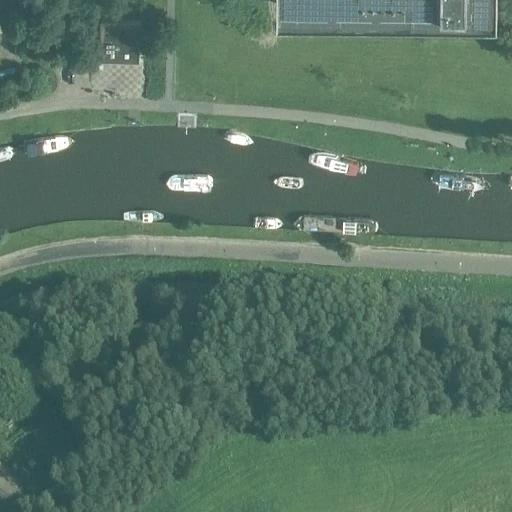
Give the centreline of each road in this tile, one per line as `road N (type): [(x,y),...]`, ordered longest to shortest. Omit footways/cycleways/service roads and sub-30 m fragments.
road 1 (unclassified): [(511,271),(188,251),(50,254),(0,271)]
road 2 (unclassified): [(0,114),(71,104),(168,106)]
